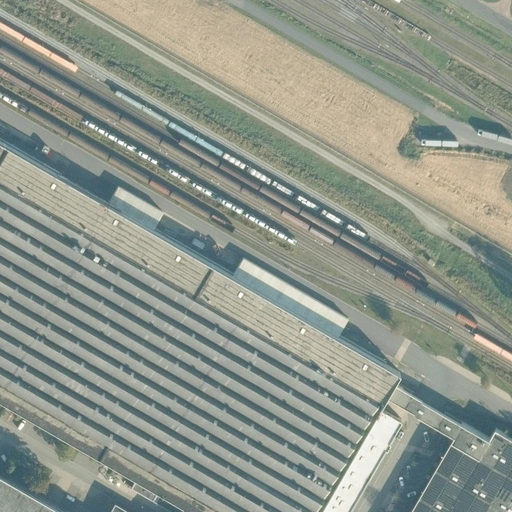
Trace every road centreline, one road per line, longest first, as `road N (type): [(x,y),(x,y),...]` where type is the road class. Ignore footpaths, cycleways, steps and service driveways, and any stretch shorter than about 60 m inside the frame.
road 1 (unclassified): [(0,115),(447,375)]
road 2 (unclassified): [(146,511),(0,426)]
road 3 (unclassified): [(447,375),(367,511)]
